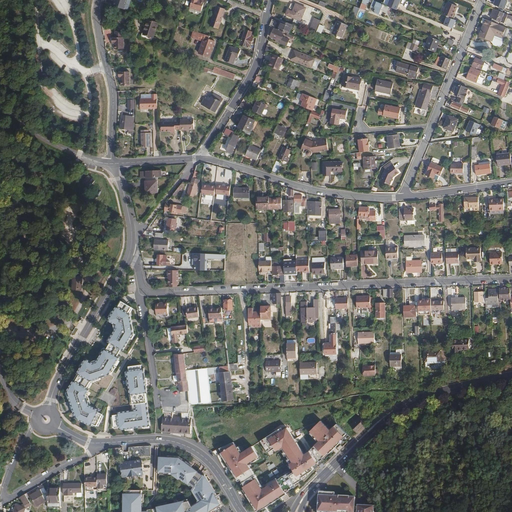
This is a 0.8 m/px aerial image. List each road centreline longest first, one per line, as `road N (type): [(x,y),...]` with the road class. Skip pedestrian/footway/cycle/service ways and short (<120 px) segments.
road 1 (residential): [(141,292),(511,281)]
road 2 (residential): [(483,0),(403,197)]
road 3 (tertiary): [(197,157),(322,193),(403,197)]
road 4 (tertiary): [(50,411),(53,389),(131,251)]
road 5 (tertiary): [(197,157),(252,75),(270,0)]
road 6 (tertiary): [(241,511),(218,473),(187,446),(101,443)]
road 7 (residential): [(111,163),(113,102),(97,0)]
road 8 (tertiary): [(389,411),(291,511)]
road 9 (tertiary): [(299,511),(389,411)]
road 10 (tertiary): [(389,411),(416,396),(511,376)]
road 11 (unclassified): [(111,163),(41,138),(0,104)]
road 12 (residential): [(141,292),(156,399),(174,398)]
